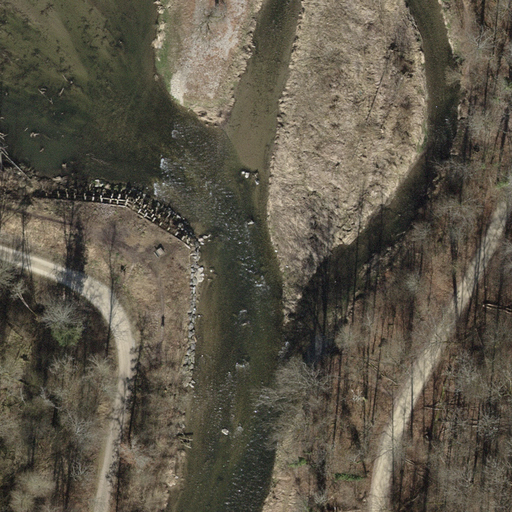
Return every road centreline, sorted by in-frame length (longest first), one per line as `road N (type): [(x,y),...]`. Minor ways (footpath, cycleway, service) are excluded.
road 1 (track): [(102,511),(123,389),(121,325),(52,259),(0,240)]
road 2 (track): [(511,203),(393,437),(381,511)]
